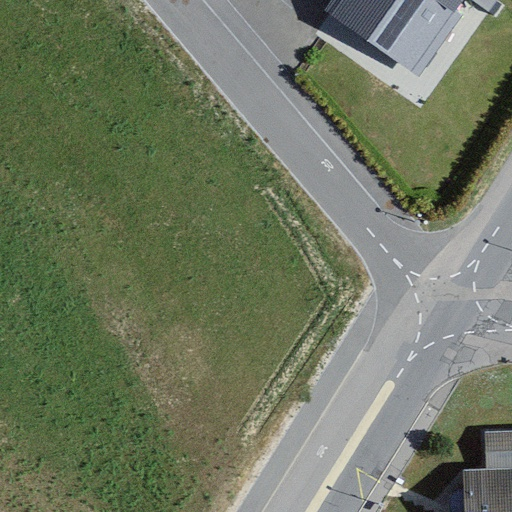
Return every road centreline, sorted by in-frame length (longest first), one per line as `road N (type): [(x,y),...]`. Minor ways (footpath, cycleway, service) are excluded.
road 1 (residential): [(165,0),(432,322)]
road 2 (tertiary): [(317,511),(432,322)]
road 3 (tertiary): [(432,322),(511,191)]
